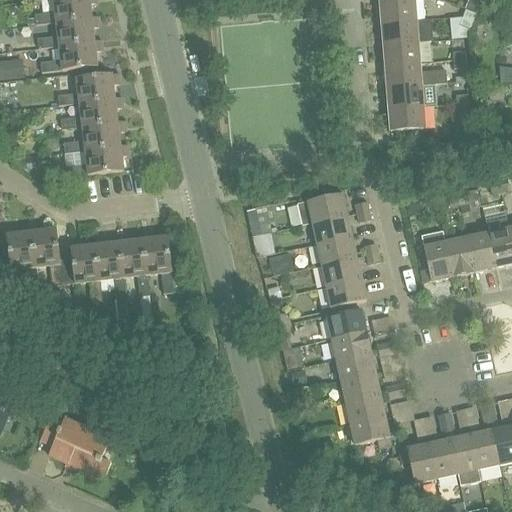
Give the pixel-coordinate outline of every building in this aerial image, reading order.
[(61,0),(53,1),(55,15),(34,17),(36,27),(56,25),(92,20),(90,7),(96,6),(95,1),(97,1),(96,0),(61,0)] [(380,3),(381,26),(417,23),(416,17),(420,17),(419,7),(415,7),(415,1),(414,1),(413,0),(383,0),(384,3),(380,3)] [(467,0),(464,8),(474,13),(479,0),(467,0)] [(465,11),(462,19),(474,23),(477,15),(465,11)] [(39,51),(59,49),(95,44),(93,31),(99,30),(98,25),(100,24),(99,19),(92,20),(56,25),(57,38),(37,41),(39,51)] [(474,23),(462,19),(459,27),(471,31),(474,23)] [(381,26),(383,47),(418,45),(433,43),(431,22),(417,23),(381,26)] [(95,44),(59,49),(60,62),(40,65),(42,75),(62,73),(98,69),(96,54),(102,54),(101,48),(103,48),(102,43),(95,44)] [(385,69),(420,66),(418,45),(383,47),(385,69)] [(452,54),(453,63),(465,62),(465,53),(452,54)] [(0,64),(0,83),(25,80),(23,61),(0,64)] [(465,62),(453,63),(454,71),(466,71),(465,62)] [(385,69),(387,90),(422,87),(448,85),(447,75),(421,77),(420,66),(385,69)] [(59,108),(79,106),(115,101),(113,88),(119,87),(118,82),(120,82),(119,76),(112,77),(112,76),(76,81),(78,96),(58,98),(59,108)] [(387,90),(388,112),(423,109),(422,87),(387,90)] [(456,97),(456,106),(469,105),(468,97),(456,97)] [(115,101),(79,106),(81,119),(60,122),(62,132),(82,130),(118,125),(116,111),(121,111),(121,106),(123,105),(122,100),(115,101)] [(469,114),(469,105),(456,106),(458,125),(470,124),(469,114)] [(423,109),(388,112),(390,134),(425,131),(423,109)] [(65,156),(85,153),(121,148),(119,135),(124,134),(124,129),(126,129),(125,124),(118,125),(82,130),(84,143),(63,146),(65,156)] [(68,180),(74,179),(88,177),(88,178),(124,174),(122,159),(127,158),(127,153),(129,153),(128,148),(121,148),(85,153),(87,167),(66,169),(68,180)] [(35,161),(25,162),(26,173),(37,171),(35,161)] [(506,182),(497,184),(500,195),(509,193),(506,182)] [(500,195),(497,184),(488,186),(491,197),(500,195)] [(465,196),(456,198),(459,209),(467,207),(465,196)] [(311,227),(347,220),(342,198),(298,207),(302,229),(311,227)] [(459,209),(456,198),(447,200),(449,211),(459,209)] [(354,208),(356,217),(368,215),(366,206),(354,208)] [(247,214),(252,236),(269,232),(264,210),(247,214)] [(370,224),(368,215),(356,217),(358,227),(370,224)] [(311,227),(316,248),(351,241),(347,220),(311,227)] [(495,272),(511,268),(511,250),(508,232),(505,220),(484,225),(487,237),(495,272)] [(31,234),(36,270),(49,268),(52,289),(75,286),(72,261),(60,262),(56,231),(42,233),(41,228),(36,228),(36,226),(30,227),(31,234)] [(38,290),(36,270),(31,234),(18,236),(17,230),(12,231),(12,229),(6,230),(7,237),(11,273),(26,271),(28,291),(30,291),(32,303),(40,302),(38,290)] [(182,276),(172,277),(171,275),(172,275),(168,239),(153,241),(153,235),(148,236),(147,234),(142,234),(143,242),(148,278),(161,276),(163,296),(178,294),(182,306),(189,305),(182,276)] [(150,298),(148,278),(143,242),(129,244),(129,238),(124,239),(123,237),(118,237),(119,245),(124,280),(137,279),(140,299),(150,298)] [(487,237),(466,242),(474,277),(495,272),(487,237)] [(124,280),(119,245),(105,246),(105,241),(100,242),(100,240),(94,240),(95,248),(100,283),(113,282),(116,302),(126,301),(124,280)] [(351,241),(316,248),(321,269),(356,262),(351,241)] [(102,303),(100,283),(95,248),(82,249),(81,244),(76,244),(76,242),(70,243),(71,250),(70,250),(72,261),(75,286),(90,285),(92,305),(102,303)] [(466,242),(445,246),(452,281),(474,277),(466,242)] [(428,273),(420,275),(423,288),(452,281),(445,246),(423,251),(428,273)] [(363,251),(365,260),(377,257),(375,248),(363,251)] [(377,257),(365,260),(367,269),(379,266),(377,257)] [(321,269),(325,291),(360,283),(356,262),(321,269)] [(365,305),(360,283),(325,291),(330,312),(365,305)] [(279,287),(266,291),(269,301),(282,297),(279,287)] [(8,297),(0,297),(0,307),(9,306),(8,297)] [(326,321),(330,343),(366,335),(361,314),(326,321)] [(272,319),(274,328),(286,326),(284,317),(272,319)] [(288,335),(286,326),(274,328),(276,337),(288,335)] [(330,343),(335,364),(370,356),(366,335),(330,343)] [(394,345),(385,347),(388,359),(397,357),(394,345)] [(376,349),(379,361),(388,359),(385,347),(376,349)] [(290,352),(282,354),(285,367),(293,366),(290,352)] [(335,364),(340,385),(375,378),(370,356),(335,364)] [(304,371),(289,374),(292,388),(307,384),(304,371)] [(340,385),(344,406),(379,399),(375,378),(340,385)] [(403,387),(394,389),(397,401),(406,399),(403,387)] [(0,438),(18,397),(0,389),(0,438)] [(388,403),(397,401),(394,389),(385,391),(388,403)] [(344,406),(349,428),(384,420),(379,399),(344,406)] [(479,410),(481,419),(493,417),(491,408),(479,410)] [(437,420),(439,429),(451,426),(449,417),(437,420)] [(495,426),(493,417),(481,419),(483,428),(495,426)] [(384,420),(349,428),(354,449),(376,445),(377,452),(390,450),(384,420)] [(83,476),(97,482),(100,483),(102,483),(105,481),(106,479),(111,468),(102,464),(111,445),(65,424),(63,428),(50,423),(39,448),(51,454),(49,461),(66,469),(65,473),(81,479),(83,476)] [(453,435),(451,426),(439,429),(441,438),(453,435)] [(511,429),(511,430),(491,434),(499,469),(511,466),(511,429)] [(491,434),(470,439),(477,474),(499,469),(491,434)] [(480,484),(477,474),(470,439),(449,443),(456,478),(457,478),(460,489),(480,484)] [(449,443),(428,448),(435,483),(456,478),(449,443)] [(413,488),(435,483),(428,448),(398,454),(401,467),(409,466),(413,488)]
